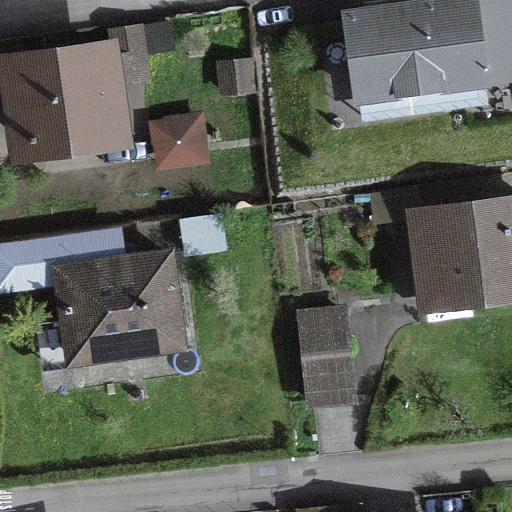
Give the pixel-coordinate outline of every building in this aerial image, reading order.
[(511,7),(511,0),(466,0),(347,16),(358,95),(393,91),(410,104),(470,96),(483,79),(511,74),(511,7)] [(114,54),(16,66),(27,143),(112,131),(106,83),(148,77),(141,25),(111,29),(114,54)] [(511,202),(415,215),(428,302),(511,290),(511,202)] [(221,217),(181,222),(185,252),(225,246),(221,217)] [(181,343),(168,253),(58,268),(70,353),(110,348),(110,353),(181,343)] [(352,397),(343,310),(302,313),(312,401),(352,397)] [(353,511),(352,502),(297,507),(297,511),(353,511)]
